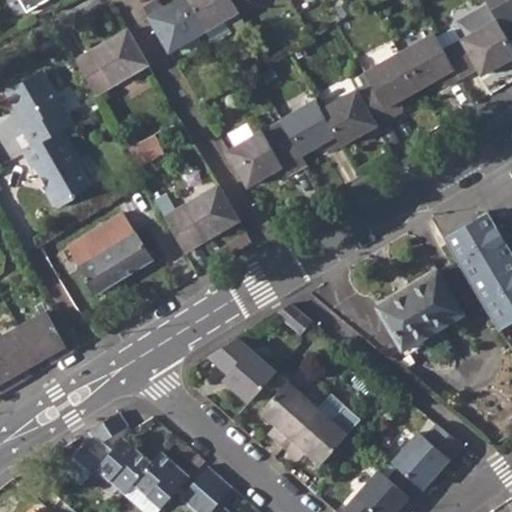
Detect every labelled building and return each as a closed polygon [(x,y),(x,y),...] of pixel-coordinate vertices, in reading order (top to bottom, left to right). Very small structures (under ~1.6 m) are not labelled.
[(171,52),(205,31),(186,0),(176,0),(162,9),(157,0),(145,7),(171,52)] [(186,0),(205,31),(239,11),(234,2),(232,0),(186,0)] [(511,0),(486,0),(497,20),(502,29),(511,22),(511,0)] [(480,75),(511,57),(511,45),(502,29),(497,20),(444,49),(460,78),(477,69),(480,75)] [(148,64),(128,29),(77,59),(97,95),(148,64)] [(448,85),(460,78),(444,49),(435,33),(400,52),(420,88),(442,75),(448,85)] [(397,101),(420,88),(400,52),(365,72),(370,81),(391,117),(402,110),(397,101)] [(5,91),(23,122),(21,129),(32,147),(64,129),(73,123),(43,69),(5,91)] [(342,145),(391,117),(370,81),(322,109),(342,145)] [(330,152),(342,145),(322,109),(317,99),(282,119),(287,128),(302,155),(324,142),(330,152)] [(263,130),(268,140),(287,128),(282,119),(263,130)] [(289,175),(308,164),(302,155),(287,128),(268,140),(263,130),(228,150),(249,186),(283,166),(289,175)] [(35,166),(46,186),(46,190),(54,205),(59,207),(91,184),(78,163),(80,157),(64,129),(32,147),(23,152),(32,168),(35,166)] [(140,163),(166,153),(159,135),(132,145),(140,163)] [(240,220),(219,185),(166,217),(185,252),(240,220)] [(67,246),(96,293),(151,259),(123,212),(67,246)] [(511,249),(489,212),(445,238),(501,331),(511,324),(511,249)] [(438,270),(377,307),(403,349),(463,313),(438,270)] [(292,304),(278,313),(302,332),(312,320),(292,304)] [(71,353),(46,310),(18,326),(38,361),(49,355),(53,363),(71,353)] [(22,370),(38,361),(18,326),(0,336),(0,360),(14,385),(27,378),(22,370)] [(238,338),(209,355),(229,372),(223,379),(250,402),(276,372),(238,338)] [(14,385),(0,360),(0,390),(1,393),(14,385)] [(288,381),(261,412),(276,425),(280,429),(273,437),(283,447),(318,407),(288,381)] [(302,447),(306,451),(321,465),(348,434),(318,407),(283,447),(294,456),(302,447)] [(120,413),(90,432),(96,442),(97,444),(99,443),(107,438),(128,426),(120,413)] [(419,431),(425,437),(437,423),(430,418),(419,431)] [(419,431),(393,461),(399,467),(423,488),(461,444),(437,423),(425,437),(419,431)] [(269,433),(273,437),(280,429),(276,425),(269,433)] [(96,442),(90,432),(82,437),(84,444),(88,447),(96,442)] [(153,462),(123,437),(116,445),(110,452),(103,460),(88,447),(84,444),(63,468),(81,484),(95,468),(125,494),(134,483),(153,462)] [(99,443),(110,452),(116,445),(107,438),(99,443)] [(294,456),(298,459),(306,451),(302,447),(294,456)] [(153,462),(134,483),(161,508),(175,492),(178,488),(189,475),(162,451),(153,462)] [(184,493),(180,497),(193,508),(220,477),(208,466),(184,493)] [(379,470),(357,496),(374,511),(396,511),(400,507),(410,497),(413,499),(413,500),(423,488),(399,467),(389,478),(379,470)] [(220,477),(193,508),(197,511),(211,511),(232,487),(220,477)] [(125,494),(144,511),(157,511),(161,508),(134,483),(125,494)] [(175,492),(180,497),(184,493),(178,488),(175,492)] [(374,511),(357,496),(342,511),(374,511)] [(400,507),(404,510),(413,500),(413,499),(410,497),(400,507)]
